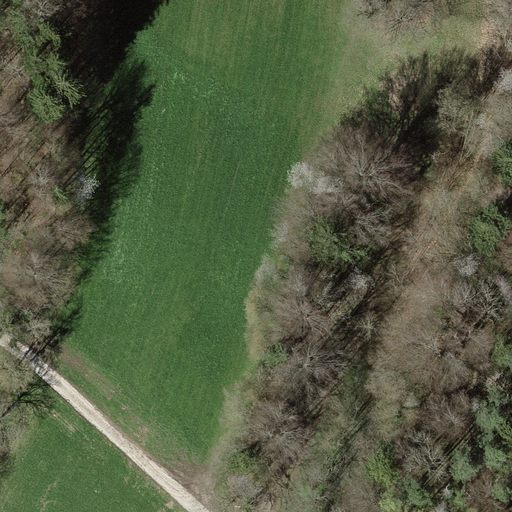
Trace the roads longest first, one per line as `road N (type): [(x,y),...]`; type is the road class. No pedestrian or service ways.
road 1 (track): [(258,511),(370,249)]
road 2 (track): [(0,337),(212,511)]
